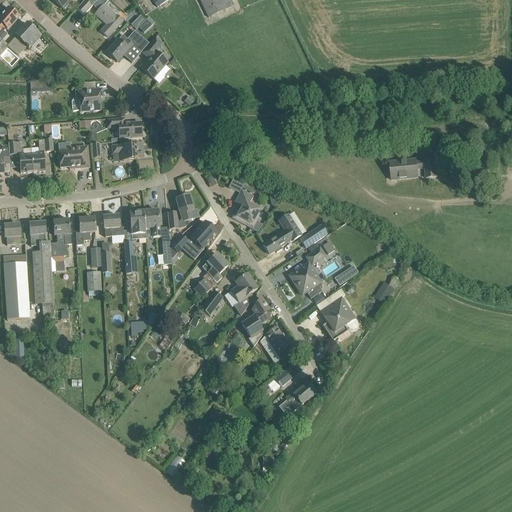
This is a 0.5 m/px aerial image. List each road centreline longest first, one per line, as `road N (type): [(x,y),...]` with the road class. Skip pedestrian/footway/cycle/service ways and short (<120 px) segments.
road 1 (track): [(511,120),(185,155)]
road 2 (residential): [(322,383),(187,164)]
road 3 (residential): [(187,164),(176,116),(85,60),(31,7)]
road 4 (residential): [(0,203),(104,193),(187,164)]
